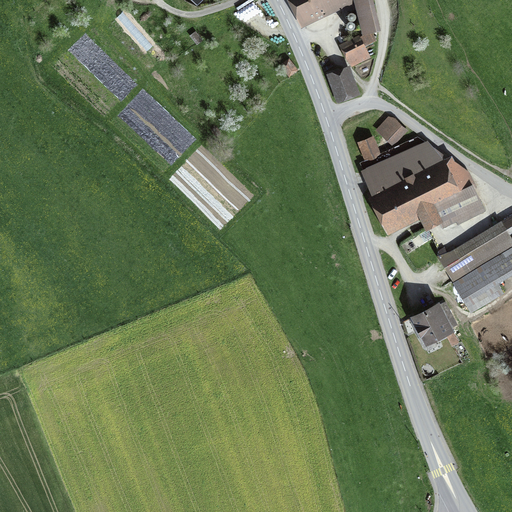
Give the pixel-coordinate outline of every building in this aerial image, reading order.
[(294,0),(304,18),(341,0),(357,0),(361,8),(367,7),(370,6),(368,0),(294,0)] [(365,31),(376,28),(370,6),(367,7),(361,8),(359,9),(365,31)] [(201,39),(196,32),(191,36),(197,43),(201,39)] [(375,39),(372,32),(361,38),(364,45),(375,39)] [(353,65),(370,57),(364,45),(361,38),(344,46),(353,65)] [(281,65),(289,76),(297,70),(289,59),(281,65)] [(345,72),(334,76),(338,86),(348,82),(345,72)] [(342,96),(352,92),(348,82),(338,86),(342,96)] [(385,134),(383,136),(392,144),(406,129),(397,121),(395,123),(389,118),(379,129),(385,134)] [(359,143),(365,159),(380,154),(373,137),(359,143)] [(427,142),(364,171),(376,197),(444,162),(427,142)] [(428,224),(426,225),(440,253),(452,246),(472,239),(459,224),(485,211),(465,170),(452,159),(444,162),(376,197),(389,225),(420,209),(428,224)] [(511,233),(511,216),(502,222),(510,235),(511,233)] [(467,270),(511,242),(511,238),(510,235),(502,222),(472,240),(472,239),(452,246),(440,253),(447,267),(460,259),(467,270)] [(464,298),(511,268),(511,249),(455,283),(464,298)] [(444,302),(414,316),(427,341),(447,330),(456,325),(444,302)] [(448,337),(452,343),(457,341),(453,334),(448,337)]
